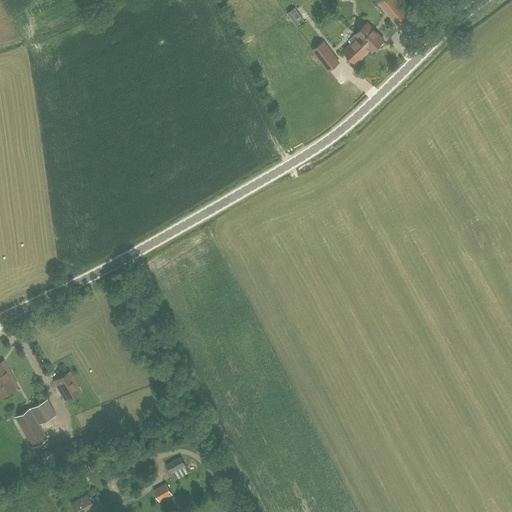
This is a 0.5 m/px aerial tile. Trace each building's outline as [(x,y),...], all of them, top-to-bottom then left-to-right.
[(409,16),(395,0),(381,0),(379,2),(398,25),(409,16)] [(287,13),(296,26),(304,20),(294,7),(287,13)] [(367,23),(356,34),(358,37),(359,37),(370,48),(370,49),(372,51),(378,46),(380,46),(382,44),(382,42),(384,40),(367,23)] [(359,37),(358,37),(344,51),(355,63),(357,61),(359,61),(362,58),(362,57),(370,49),(370,48),(359,37)] [(323,42),(313,50),(328,70),(339,62),(323,42)] [(0,362),(0,394),(15,385),(2,361),(0,362)] [(68,371),(54,379),(65,397),(79,389),(68,371)] [(29,409),(15,417),(32,447),(46,439),(38,425),(55,414),(47,399),(29,409)] [(175,481),(190,472),(181,455),(165,464),(175,481)] [(166,483),(153,490),(159,501),(172,494),(166,483)] [(87,494),(71,503),(75,511),(83,511),(84,511),(89,511),(102,505),(97,496),(90,499),(87,494)]
